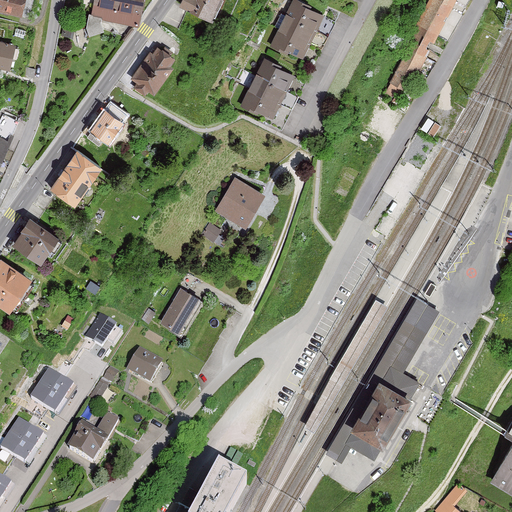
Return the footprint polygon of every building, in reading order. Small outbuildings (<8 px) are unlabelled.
[(30,0),(0,0),(0,14),(25,21),(30,0)] [(146,0),(98,0),(96,18),(142,26),(146,0)] [(217,24),(227,0),(192,0),(187,11),(217,24)] [(327,15),(296,0),(273,48),(304,63),(327,15)] [(455,1),(452,0),(431,0),(386,94),(405,104),(455,1)] [(19,47),(0,42),(0,68),(13,72),(19,47)] [(153,52),(149,50),(131,78),(136,81),(133,86),(144,94),(148,89),(155,93),(173,66),(170,64),(175,57),(158,45),(153,52)] [(298,74),(265,59),(243,106),(276,122),(298,74)] [(131,121),(110,107),(90,136),(111,150),(131,121)] [(441,125),(427,116),(421,128),(434,136),(441,125)] [(417,131),(402,157),(429,173),(444,146),(417,131)] [(0,136),(0,173),(14,143),(0,136)] [(108,171),(81,152),(53,189),(80,209),(108,171)] [(264,195),(234,180),(217,212),(247,228),(264,195)] [(66,241),(34,219),(15,247),(48,269),(66,241)] [(5,262),(0,268),(0,306),(14,317),(37,286),(5,262)] [(430,296),(436,287),(431,283),(424,293),(430,296)] [(183,288),(162,324),(183,337),(205,301),(183,288)] [(402,373),(439,310),(417,297),(325,453),(341,462),(351,445),(346,442),(392,367),(402,373)] [(374,300),(303,427),(315,434),(388,308),(374,300)] [(101,315),(85,338),(101,349),(116,326),(101,315)] [(167,366),(143,352),(130,372),(155,387),(167,366)] [(392,367),(346,442),(351,445),(373,459),(419,383),(402,373),(392,367)] [(48,371),(30,399),(56,416),(74,388),(48,371)] [(97,437),(110,445),(123,424),(109,417),(97,437)] [(511,435),(511,441),(490,481),(511,493),(511,418),(505,431),(511,435)] [(19,419),(1,447),(27,464),(45,436),(19,419)] [(84,429),(71,451),(100,469),(114,448),(110,445),(97,437),(84,429)] [(177,511),(232,511),(247,486),(219,471),(203,496),(189,490),(177,511)] [(0,477),(0,505),(13,486),(0,477)] [(462,511),(463,511),(454,504),(467,489),(464,487),(461,484),(457,484),(439,506),(434,511),(462,511)]
